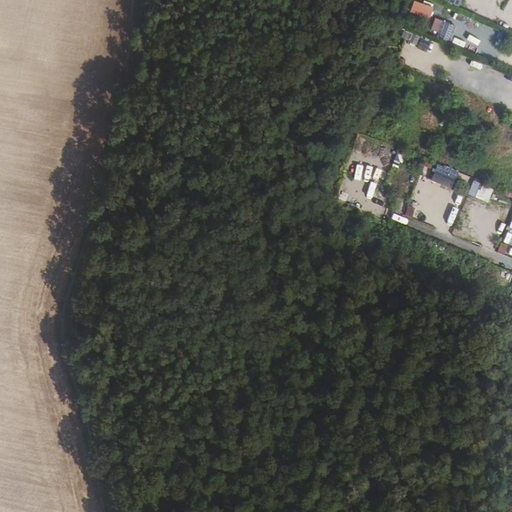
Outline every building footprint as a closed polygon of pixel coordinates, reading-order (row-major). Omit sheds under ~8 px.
[(436,38),(451,41),(455,26),(439,22),(436,38)] [(410,46),(426,51),(430,41),(413,36),(410,46)] [(480,97),(487,83),(473,77),(466,90),(480,97)] [(458,173),(437,165),(430,182),(451,191),(458,173)] [(487,204),(493,190),(473,181),(467,195),(487,204)]
